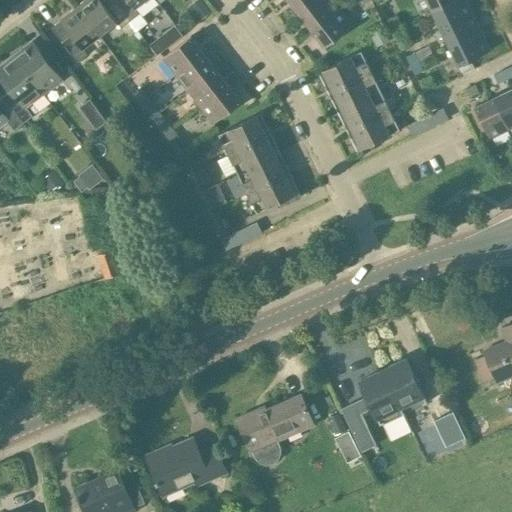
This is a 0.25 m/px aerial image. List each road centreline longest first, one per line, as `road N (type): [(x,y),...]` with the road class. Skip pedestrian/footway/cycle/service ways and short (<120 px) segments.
road 1 (secondary): [(0,438),(383,273)]
road 2 (residential): [(383,273),(285,76),(228,0)]
road 3 (secondary): [(383,273),(511,232)]
